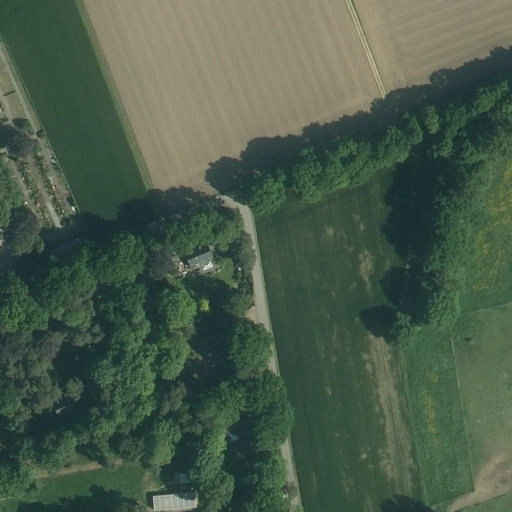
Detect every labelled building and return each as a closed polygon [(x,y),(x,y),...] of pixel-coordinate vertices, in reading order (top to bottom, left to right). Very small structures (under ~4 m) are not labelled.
[(185,247),(173,235),(167,241),(177,250),(183,247),(185,247)] [(214,236),(196,243),(196,245),(187,248),(186,246),(185,247),(183,247),(186,253),(191,266),(192,265),(194,268),(200,266),(199,263),(213,257),(210,249),(218,246),(214,236)] [(177,250),(167,241),(163,245),(170,253),(169,253),(172,260),(186,253),(183,247),(177,250)] [(154,306),(143,288),(134,293),(136,296),(140,303),(145,312),(154,306)] [(239,316),(223,319),(225,326),(240,323),(239,316)] [(231,337),(207,341),(211,362),(212,361),(212,359),(219,357),(220,360),(220,359),(235,356),(231,337)] [(73,390),(60,395),(58,389),(50,393),(52,399),(53,402),(52,402),(57,413),(59,415),(80,406),(73,390)] [(251,391),(239,393),(241,407),(249,406),(253,405),(251,391)] [(241,407),(238,407),(238,406),(233,407),(233,408),(229,409),(231,420),(232,420),(232,419),(250,416),(251,416),(251,415),(249,415),(248,407),(249,407),(249,406),(241,407)] [(250,416),(232,419),(232,420),(233,424),(235,434),(239,433),(252,431),(252,430),(251,423),(250,416)] [(231,424),(225,425),(225,426),(223,426),(224,436),(235,434),(233,424),(231,425),(231,424)] [(252,431),(239,433),(242,452),(260,449),(257,430),(252,430),(252,431)] [(192,472),(175,472),(176,482),(193,481),(192,472)] [(272,472),(257,474),(260,489),(274,486),(272,472)] [(154,508),(197,506),(196,491),(153,494),(154,508)]
